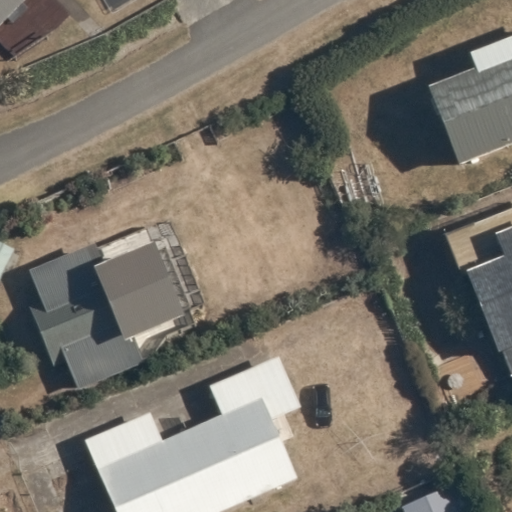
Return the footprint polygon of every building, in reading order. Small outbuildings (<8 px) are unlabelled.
[(0,0),(0,32),(30,0),(0,0)] [(457,173),(511,151),(511,42),(468,60),(473,76),(426,94),(457,173)] [(511,235),(493,243),(500,264),(464,279),(497,360),(505,357),(511,374),(511,235)] [(160,248),(104,270),(96,248),(30,275),(44,304),(29,310),(55,373),(68,366),(81,395),(145,368),(136,345),(191,321),(160,248)] [(152,415),(88,445),(117,511),(231,511),(301,483),(276,423),(306,411),(282,358),(212,391),(225,420),(165,445),(152,415)] [(461,511),(451,490),(403,510),(403,511),(461,511)]
